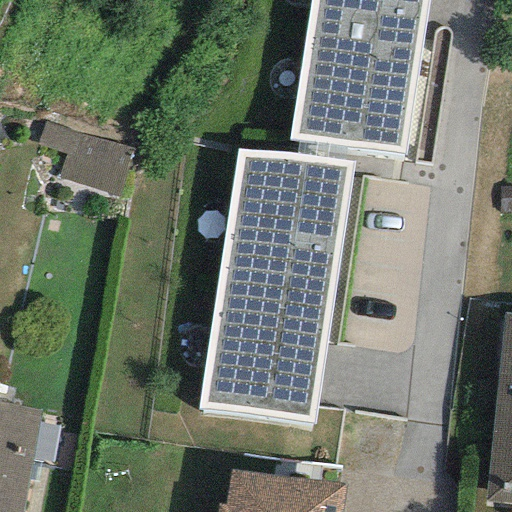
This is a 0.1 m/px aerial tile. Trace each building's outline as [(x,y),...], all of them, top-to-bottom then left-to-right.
[(428,0),(310,0),(288,137),(406,152),(428,0)] [(120,188),(131,144),(49,123),(38,167),(120,188)] [(350,165),(236,148),(196,412),(310,429),(350,165)] [(511,314),(502,314),(482,502),(511,504),(511,314)] [(0,404),(0,511),(21,511),(38,411),(0,404)] [(340,511),(344,486),(229,470),(224,505),(217,504),(215,511),(340,511)]
